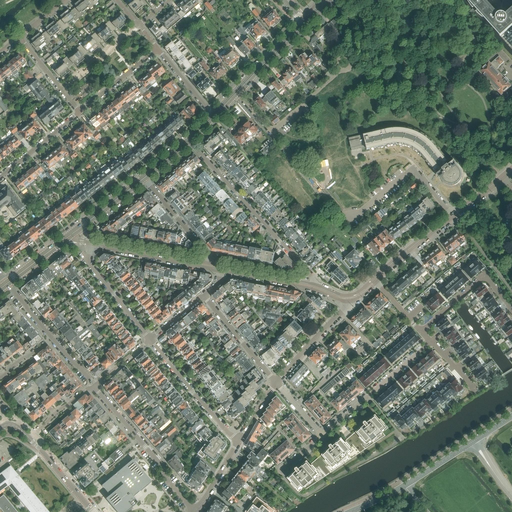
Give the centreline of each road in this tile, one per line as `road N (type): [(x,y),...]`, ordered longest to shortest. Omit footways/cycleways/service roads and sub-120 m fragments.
road 1 (residential): [(314,285),(189,141)]
road 2 (residential): [(193,511),(95,386)]
road 3 (residential): [(343,216),(360,212),(413,168),(452,215)]
road 4 (residential): [(322,436),(431,341)]
road 5 (residential): [(149,339),(237,442)]
road 6 (residential): [(421,331),(484,279),(511,311)]
road 7 (residential): [(149,339),(87,262),(93,240)]
